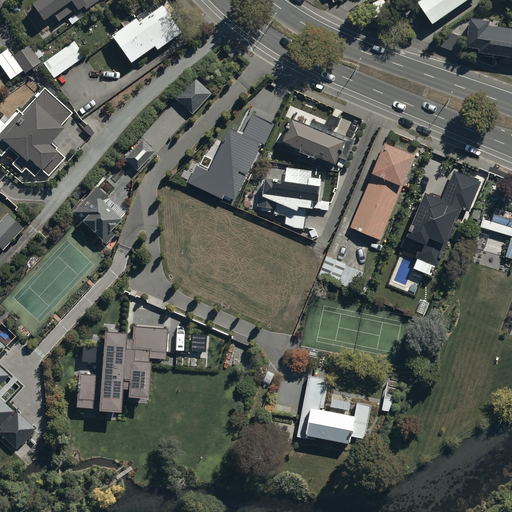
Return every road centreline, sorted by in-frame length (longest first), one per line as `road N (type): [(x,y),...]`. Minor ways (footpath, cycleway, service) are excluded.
road 1 (residential): [(277,342),(162,288),(150,210),(156,172),(260,65),(272,40)]
road 2 (primary): [(268,0),(339,43),(511,106)]
road 3 (primary): [(511,146),(347,80),(272,40)]
